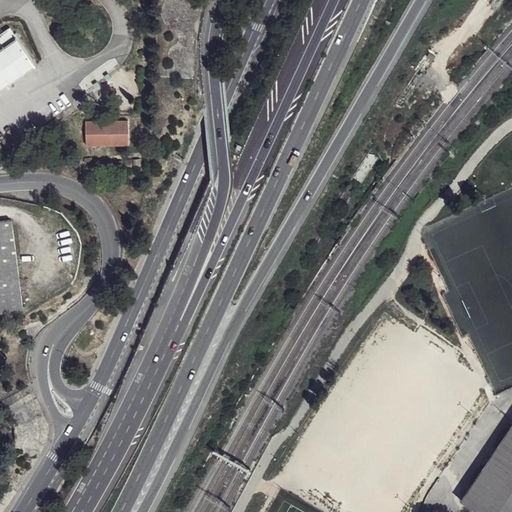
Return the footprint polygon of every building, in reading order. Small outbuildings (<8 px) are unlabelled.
[(0,34),(0,48),(15,38),(8,29),(0,34)] [(17,40),(0,51),(0,90),(36,66),(17,40)] [(437,57),(431,53),(405,91),(411,95),(437,57)] [(86,121),(86,146),(129,145),(129,121),(86,121)] [(362,183),(379,157),(369,155),(354,177),(362,183)] [(355,191),(348,187),(339,202),(346,207),(355,191)] [(9,214),(0,216),(0,305),(23,303),(9,214)] [(511,511),(511,420),(460,497),(480,511),(511,511)]
